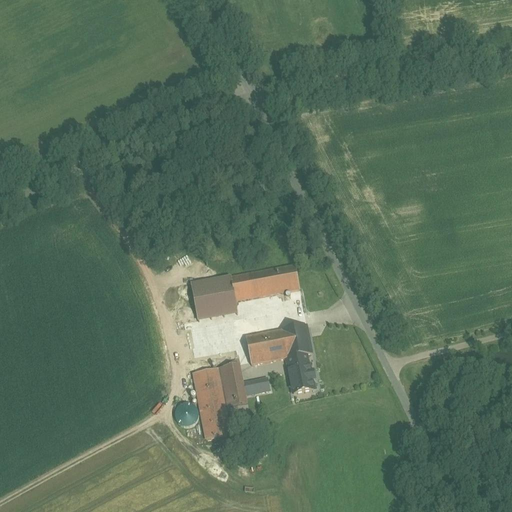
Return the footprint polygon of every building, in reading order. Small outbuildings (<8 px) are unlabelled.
[(295,268),(218,282),(222,306),(300,292),(295,268)] [(214,292),(206,293),(210,312),(218,310),(214,292)] [(307,328),(282,333),(287,360),(289,371),(309,367),(314,366),(307,328)] [(282,333),(246,340),(252,367),(287,360),(282,333)] [(309,367),(289,371),(294,395),(315,391),(314,390),(314,391),(309,367)] [(235,384),(233,368),(220,370),(228,410),(247,406),(242,382),(235,384)] [(220,370),(194,376),(206,441),(234,436),(233,432),(232,432),(228,410),(220,370)] [(192,407),(189,406),(187,406),(184,406),(182,407),(180,408),(178,410),(177,412),(176,413),(176,415),(175,416),(175,418),(175,419),(176,421),(176,422),(177,424),(179,426),(180,427),(181,428),(183,429),(185,429),(187,429),(189,429),(191,429),(193,428),(194,427),(196,426),(197,424),(198,423),(198,422),(199,420),(199,419),(199,417),(199,415),(199,414),(198,413),(197,411),(196,410),(195,409),(194,408),(192,407)] [(247,406),(228,410),(232,432),(233,432),(251,428),(247,406)]
